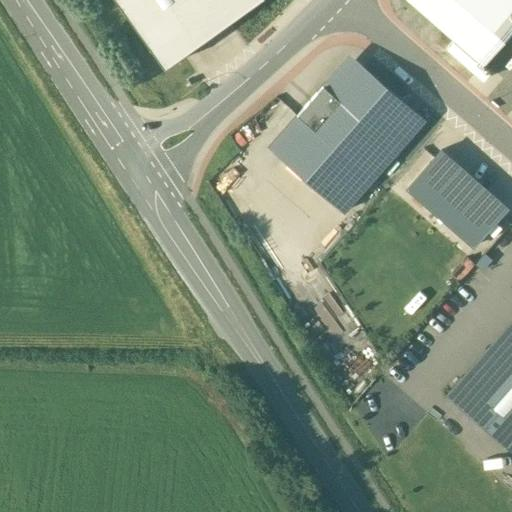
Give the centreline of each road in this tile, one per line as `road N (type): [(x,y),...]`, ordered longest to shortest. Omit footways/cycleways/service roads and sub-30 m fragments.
road 1 (secondary): [(360,511),(136,164)]
road 2 (unclassified): [(136,164),(191,131),(332,0)]
road 3 (residential): [(340,0),(511,147)]
road 4 (secondary): [(136,164),(23,0)]
